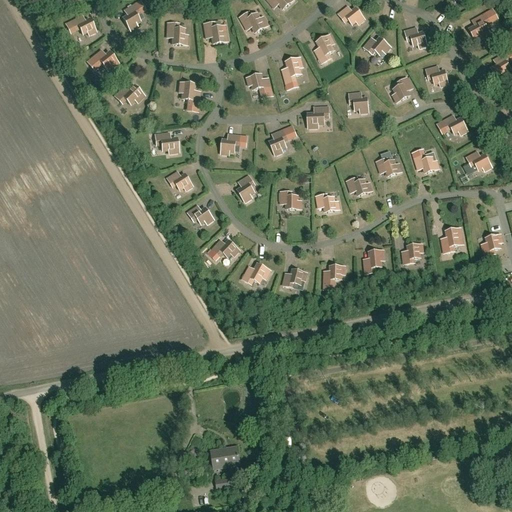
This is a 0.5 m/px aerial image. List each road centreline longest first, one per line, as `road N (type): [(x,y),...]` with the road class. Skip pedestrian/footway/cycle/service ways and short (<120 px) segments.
road 1 (unclassified): [(0,399),(511,292)]
road 2 (track): [(221,353),(7,0)]
road 3 (track): [(54,511),(33,392)]
